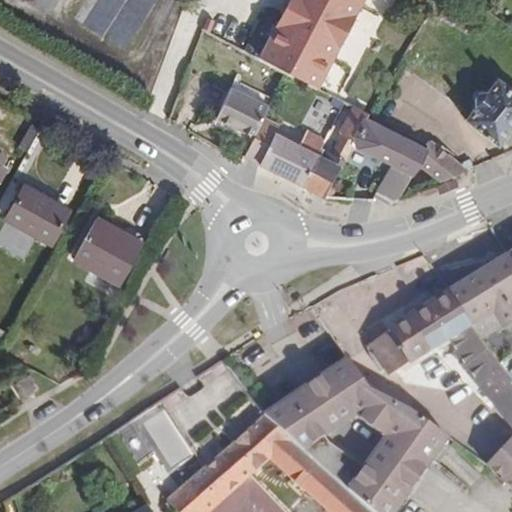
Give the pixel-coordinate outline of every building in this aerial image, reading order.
[(307,85),(350,0),(278,0),(250,55),(276,69),(307,85)] [(472,38),(484,12),(475,7),(462,0),(435,0),(429,13),(472,38)] [(511,126),(511,88),(498,78),(489,90),(487,88),(480,91),(476,96),(476,106),(466,118),(497,144),(511,126)] [(258,115),(265,99),(227,82),(214,112),(251,129),(258,115)] [(348,141),(361,116),(363,112),(347,104),(331,132),(334,134),(348,141)] [(315,147),(323,131),(309,124),(302,137),(258,115),(251,129),(240,153),(296,185),(315,147)] [(408,168),(419,148),(361,116),(348,141),(347,143),(383,163),(368,190),(380,198),(384,198),(393,194),(408,168)] [(338,160),(347,143),(348,141),(334,134),(324,152),(338,160)] [(460,169),(451,155),(433,142),(424,137),(421,143),(419,148),(408,168),(416,173),(418,170),(431,178),(431,180),(447,174),(460,169)] [(320,196),(338,160),(324,152),(315,147),(296,185),(313,195),(320,196)] [(466,166),(462,158),(456,159),(451,155),(460,169),(466,166)] [(0,182),(10,164),(3,161),(0,165),(0,182)] [(453,185),(451,180),(438,184),(441,191),(453,185)] [(49,246),(67,213),(21,188),(3,221),(49,246)] [(114,281),(134,243),(115,232),(86,217),(66,256),(114,281)] [(511,264),(457,297),(458,300),(511,369),(511,264)] [(435,353),(454,341),(498,406),(511,396),(511,369),(458,300),(457,297),(400,334),(378,348),(397,376),(435,353)] [(452,436),(420,410),(402,403),(389,398),(372,391),(354,364),(334,378),(363,417),(364,422),(391,442),(411,457),(419,453),(438,467),(457,440),(452,436)] [(34,388),(26,373),(12,380),(20,395),(34,388)] [(363,417),(334,378),(305,399),(337,441),(364,422),(363,417)] [(511,396),(498,406),(511,423),(511,396)] [(337,441),(305,399),(275,421),(313,457),(337,441)] [(225,511),(258,484),(278,467),(328,511),(372,511),(352,494),(313,457),(275,421),(204,480),(192,490),(189,492),(206,511),(225,511)] [(352,494),(371,468),(337,441),(313,457),(352,494)] [(431,478),(438,467),(419,453),(411,457),(391,442),(371,468),(415,502),(431,478)] [(511,453),(496,471),(497,473),(511,489),(511,453)] [(407,511),(415,502),(371,468),(352,494),(372,511),(407,511)] [(206,511),(189,492),(174,504),(181,511),(206,511)]
